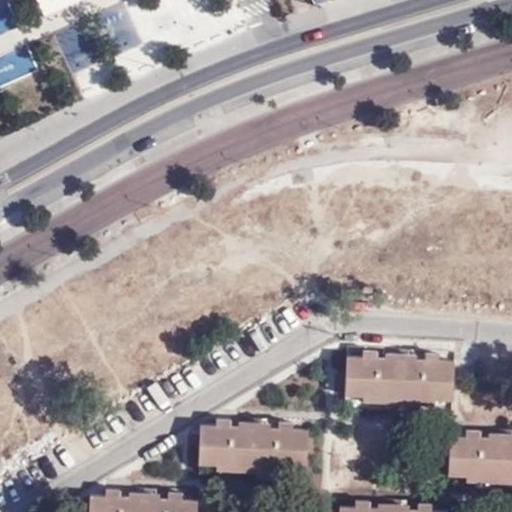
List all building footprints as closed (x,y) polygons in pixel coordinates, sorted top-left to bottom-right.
[(226,0),(31,0),(43,32),(56,27),(81,94),(240,35),(226,0)] [(22,47),(0,56),(0,82),(32,68),(22,47)] [(349,356),(347,393),(454,398),(455,361),(349,356)] [(203,423),(201,461),(307,466),(309,427),(203,423)] [(511,436),(453,434),(451,471),(511,474),(511,436)] [(90,492),(88,511),(199,511),(200,497),(90,492)]
